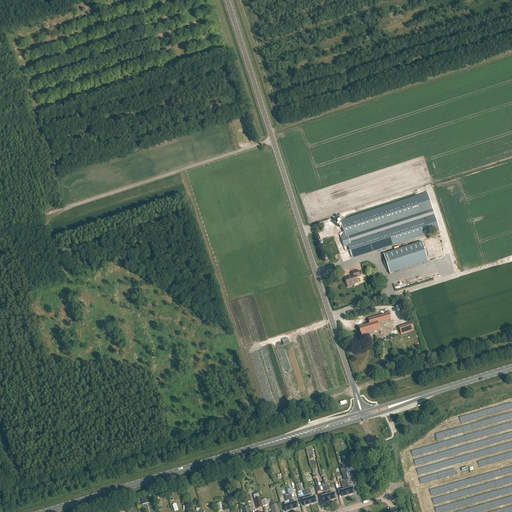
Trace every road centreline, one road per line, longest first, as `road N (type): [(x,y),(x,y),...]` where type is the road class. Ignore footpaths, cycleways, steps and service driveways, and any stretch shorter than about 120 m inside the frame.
road 1 (unclassified): [(354,390),(227,0)]
road 2 (track): [(0,501),(264,418)]
road 3 (track): [(264,418),(511,341)]
road 4 (primary): [(46,511),(239,452)]
road 5 (track): [(181,169),(46,214),(45,225),(0,241)]
road 6 (primary): [(239,452),(362,418)]
road 7 (primary): [(357,413),(239,452)]
